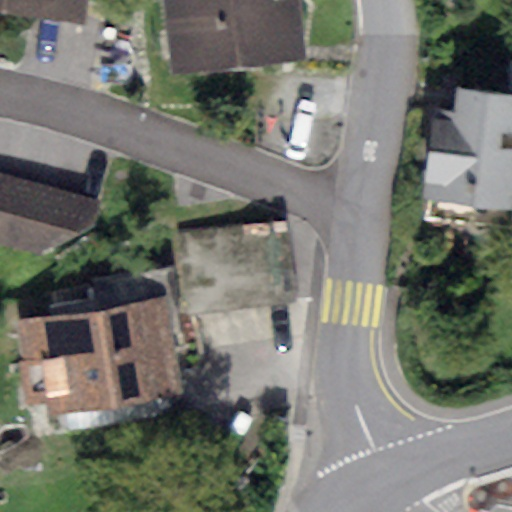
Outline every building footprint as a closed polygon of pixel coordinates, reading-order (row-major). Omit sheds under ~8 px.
[(88,0),(0,0),(0,3),(87,24),(88,0)] [(294,0),(160,0),(168,77),(300,61),(294,0)] [(453,109),(431,107),(422,194),(511,203),(511,93),(456,88),(453,109)] [(99,202),(0,174),(0,244),(37,256),(95,226),(99,202)] [(286,220),(179,235),(191,314),(297,299),(286,220)] [(164,295),(17,318),(31,405),(44,403),(46,414),(180,393),(164,295)]
